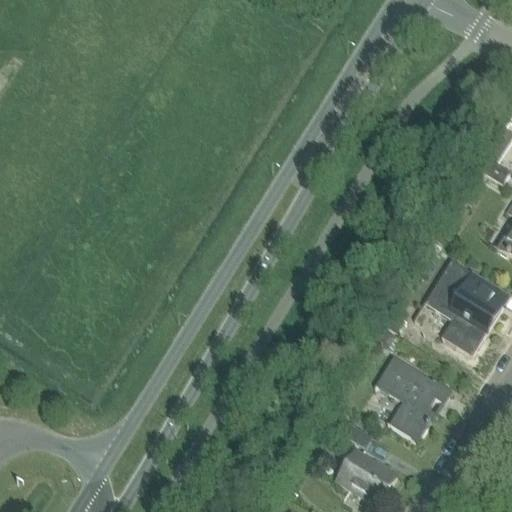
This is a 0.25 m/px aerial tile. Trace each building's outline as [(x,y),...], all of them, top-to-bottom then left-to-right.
[(501,189),(509,176),(488,164),(480,176),(501,189)] [(511,264),(511,208),(507,217),(511,219),(511,231),(498,254),(496,253),(496,254),(511,264)] [(471,362),(508,302),(451,266),(424,309),(451,326),(441,343),(471,362)] [(442,408),(449,397),(393,362),(374,392),(375,393),(375,392),(402,408),(388,430),(417,448),(435,419),(426,414),(433,403),(442,408)] [(370,442),(347,427),(340,438),(364,453),(370,442)] [(377,511),(396,481),(382,473),(383,472),(382,471),(381,472),(353,455),(334,485),(351,495),(351,494),(376,509),(375,510),(377,511)]
